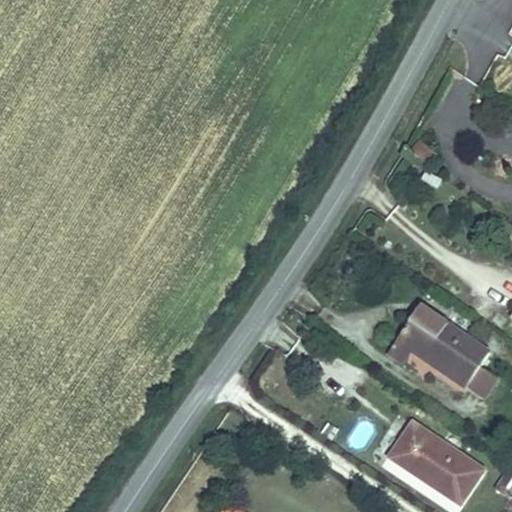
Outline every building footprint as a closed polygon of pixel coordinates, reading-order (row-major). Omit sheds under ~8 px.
[(419,142),(411,150),(428,165),(435,156),(419,142)] [(451,371),(448,375),(484,400),(498,379),(481,368),(490,354),(421,307),(389,354),(404,364),(413,351),(441,370),(443,366),(451,371)] [(443,366),(441,370),(448,375),(451,371),(443,366)] [(430,477),(427,481),(462,505),(484,471),(414,425),(392,458),(420,477),(422,473),(430,477)] [(422,473),(420,477),(427,481),(430,477),(422,473)]
